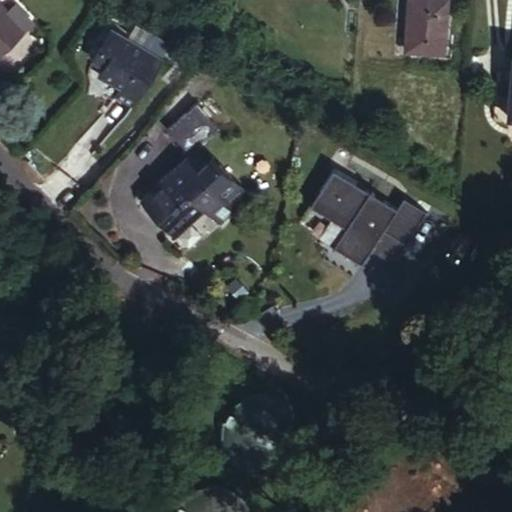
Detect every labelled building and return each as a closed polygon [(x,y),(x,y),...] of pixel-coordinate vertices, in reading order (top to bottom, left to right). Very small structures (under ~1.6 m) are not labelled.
[(0,0),(0,44),(25,22),(4,0),(0,0)] [(462,0),(418,0),(414,60),(458,64),(462,0)] [(113,13),(124,20),(127,15),(115,9),(113,13)] [(124,20),(113,13),(93,46),(106,53),(101,63),(123,76),(119,84),(135,94),(165,43),(124,20)] [(160,132),(187,156),(214,127),(187,102),(160,132)] [(173,172),(207,204),(224,219),(238,203),(234,199),(247,185),(212,152),(198,166),(187,156),(173,172)] [(371,187),(334,165),(298,225),(336,247),(371,187)] [(180,233),(207,204),(173,172),(146,202),(180,233)] [(399,204),(371,187),(336,247),(324,266),(352,283),(366,259),(399,204)] [(423,218),(399,204),(366,259),(390,273),(423,218)] [(255,284),(245,272),(233,282),(243,294),(255,284)] [(281,396),(247,396),(247,444),(281,443),(281,396)]
